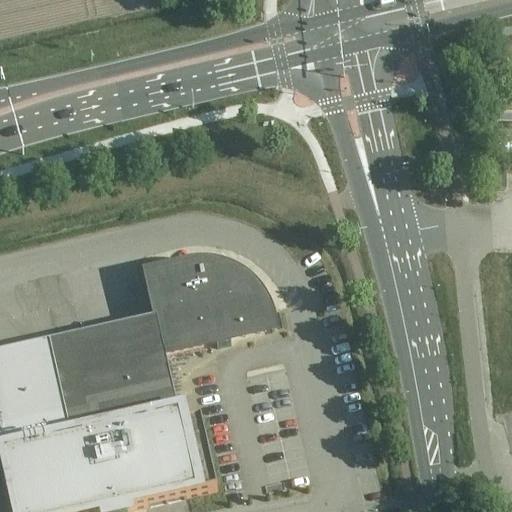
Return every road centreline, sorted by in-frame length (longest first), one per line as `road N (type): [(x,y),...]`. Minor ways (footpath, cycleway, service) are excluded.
road 1 (primary): [(0,139),(321,53)]
road 2 (primary): [(316,21),(0,99)]
road 3 (residential): [(499,511),(481,449),(461,229)]
road 4 (tertiary): [(383,238),(438,511)]
road 5 (unknown): [(310,356),(230,373),(217,386),(236,457),(254,461),(328,441)]
road 6 (tertiary): [(383,238),(385,192),(361,43)]
road 7 (tertiary): [(321,53),(332,107),(383,238)]
road 8 (primary): [(361,43),(511,8)]
